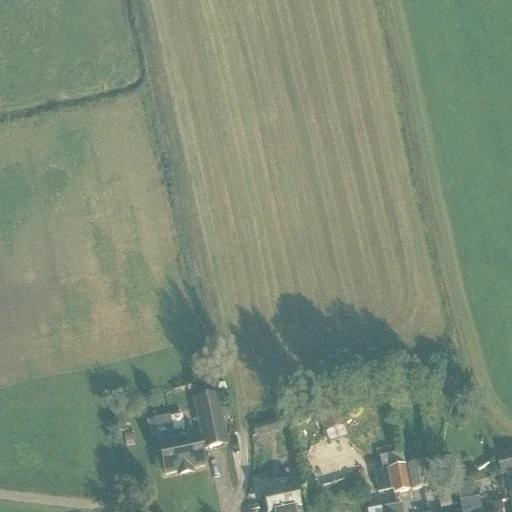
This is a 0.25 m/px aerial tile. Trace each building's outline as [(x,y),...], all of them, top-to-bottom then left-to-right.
[(228,446),(217,395),(192,400),(203,451),(228,446)] [(170,473),(204,466),(197,433),(174,438),(170,417),(155,420),(159,441),(164,440),(170,473)] [(410,492),(402,453),(380,457),(382,470),(373,472),(377,494),(392,491),(393,495),(410,492)] [(500,477),(511,473),(511,453),(496,457),(500,477)] [(428,488),(423,463),(406,466),(411,491),(428,488)] [(456,487),(462,511),(461,511),(502,511),(500,503),(492,504),(493,511),(481,511),(479,498),(472,500),(469,484),(456,487)] [(263,496),(265,511),(300,511),(296,489),(263,496)]
